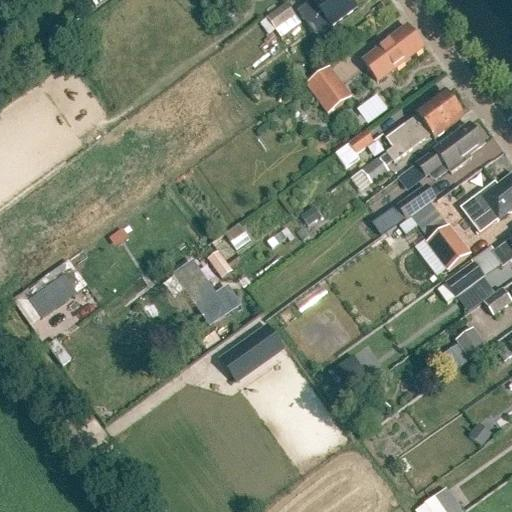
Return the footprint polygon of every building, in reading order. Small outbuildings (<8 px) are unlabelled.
[(88,0),(96,9),(107,0),(88,0)] [(316,0),(309,5),(328,31),(344,19),(338,11),(351,0),(316,0)] [(285,7),(266,21),(280,41),(300,26),(285,7)] [(377,82),(385,76),(386,78),(423,51),(407,30),(376,53),(378,55),(364,65),(377,82)] [(351,101),(329,71),(305,88),(328,118),(351,101)] [(365,126),(385,111),(374,95),(354,110),(365,126)] [(392,151),(452,107),(443,95),(414,117),(416,120),(385,142),(392,151)] [(462,120),(452,107),(392,151),(385,156),(393,166),(431,138),(433,141),(462,120)] [(463,163),(484,148),(469,128),(416,167),(425,180),(428,178),(443,167),(449,174),(451,178),(466,166),(463,163)] [(356,158),(373,146),(365,135),(348,147),(349,148),(335,158),(345,172),(359,161),(356,158)] [(370,187),(387,174),(378,162),(361,175),(370,187)] [(460,211),(479,236),(508,215),(510,216),(511,213),(511,178),(498,189),(495,185),(460,211)] [(426,188),(396,209),(398,213),(383,223),(390,233),(404,223),(405,224),(436,203),(426,188)] [(307,229),(317,223),(310,213),(300,219),(307,229)] [(417,230),(410,221),(399,230),(405,239),(417,230)] [(230,246),(245,236),(239,227),(224,237),(230,246)] [(425,246),(447,275),(471,257),(449,228),(425,246)] [(235,253),(250,243),(245,236),(230,246),(235,253)] [(511,240),(494,254),(491,251),(471,265),(472,267),(473,266),(483,280),(499,268),(502,271),(511,263),(511,240)] [(218,255),(207,263),(221,282),(232,275),(218,255)] [(472,267),(445,287),(449,292),(456,300),(483,280),(473,266),(472,267)] [(189,275),(190,277),(180,282),(179,280),(171,284),(176,295),(183,292),(185,297),(198,291),(194,282),(198,280),(194,272),(189,275)] [(42,321),(75,297),(63,281),(30,305),(42,321)] [(511,305),(502,292),(483,306),(493,320),(511,306),(511,305)] [(222,323),(213,332),(218,337),(227,329),(222,323)] [(487,352),(473,331),(455,344),(458,348),(443,358),(455,375),(487,352)] [(252,340),(220,361),(234,381),(265,360),(252,340)] [(503,365),(511,360),(503,347),(495,353),(503,365)] [(201,394),(208,389),(204,383),(196,389),(201,394)] [(377,428),(391,412),(380,403),(367,419),(377,428)] [(481,449),(491,437),(478,427),(468,439),(481,449)] [(403,475),(410,471),(404,462),(398,466),(403,475)] [(427,511),(459,511),(446,492),(424,507),(427,511)]
